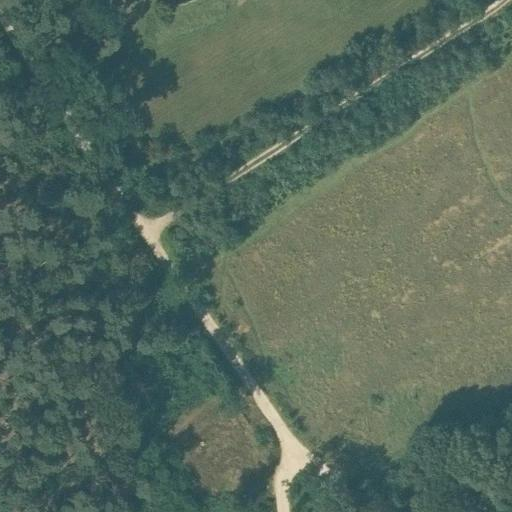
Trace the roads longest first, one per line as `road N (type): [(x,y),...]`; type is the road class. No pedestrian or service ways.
road 1 (track): [(141,223),(472,0)]
road 2 (track): [(141,223),(0,12)]
road 3 (track): [(280,432),(141,223)]
